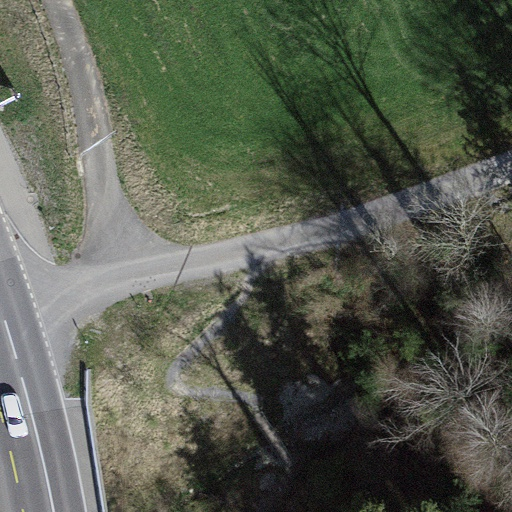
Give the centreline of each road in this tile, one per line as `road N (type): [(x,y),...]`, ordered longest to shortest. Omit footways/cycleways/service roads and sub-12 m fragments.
road 1 (track): [(511,163),(291,239),(108,271)]
road 2 (track): [(108,271),(85,74),(51,0)]
road 3 (secondary): [(50,511),(33,411),(0,306)]
